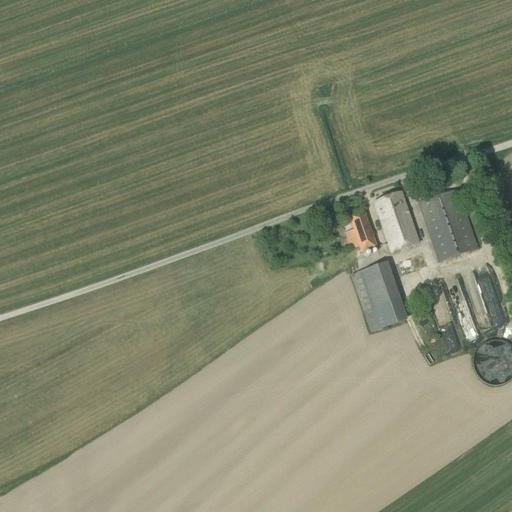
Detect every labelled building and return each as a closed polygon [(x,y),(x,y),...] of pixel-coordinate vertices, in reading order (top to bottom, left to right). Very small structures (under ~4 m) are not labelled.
[(477,250),(457,190),(418,203),(438,262),(477,250)] [(418,244),(401,193),(372,203),(391,254),(418,244)] [(359,247),(359,248),(361,253),(377,248),(364,211),(348,215),(353,231),(344,233),(350,250),(359,247)] [(407,321),(387,263),(350,275),(370,334),(407,321)] [(505,315),(494,316),(495,326),(506,324),(505,315)] [(480,366),(482,374),(511,369),(511,367),(510,358),(507,359),(505,347),(476,352),(478,366),(480,366)]
